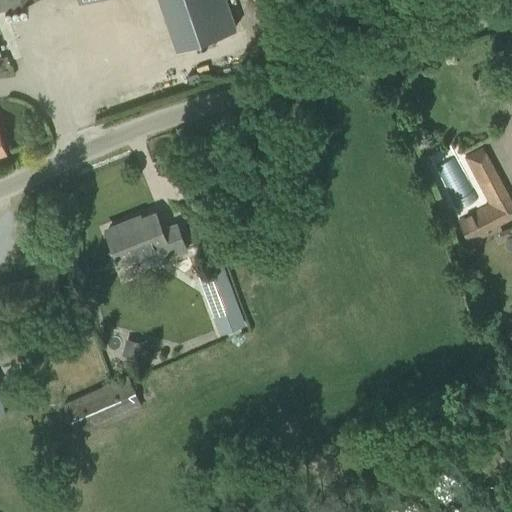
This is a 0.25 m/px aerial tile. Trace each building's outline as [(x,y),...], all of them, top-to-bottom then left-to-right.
[(0,0),(0,152),(6,150),(0,131),(0,71),(5,70),(0,56),(0,8),(23,0),(0,0)] [(226,0),(160,0),(177,47),(236,27),(226,0)] [(511,214),(511,203),(482,148),(464,157),(489,204),(458,220),(470,243),(488,234),(485,228),(511,214)] [(116,256),(118,260),(157,245),(162,259),(186,250),(183,242),(176,224),(162,229),(155,211),(106,230),(114,249),(115,252),(113,253),(114,257),(116,256)] [(244,319),(222,263),(222,261),(196,271),(219,332),(245,322),(244,319)] [(58,268),(0,283),(0,314),(3,325),(68,309),(58,268)] [(64,403),(78,434),(141,406),(127,375),(64,403)] [(50,452),(64,501),(81,496),(67,447),(50,452)] [(385,511),(426,511),(405,492),(385,511)]
